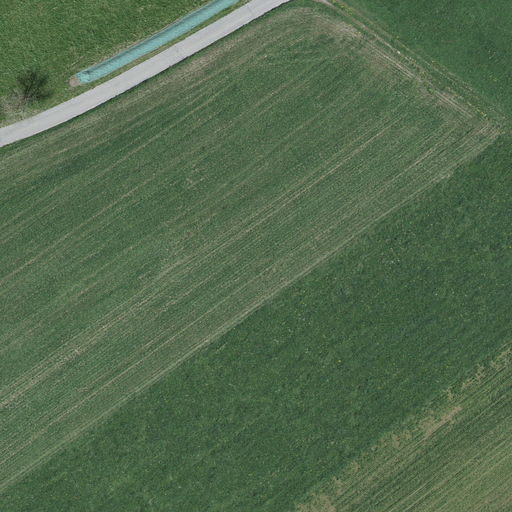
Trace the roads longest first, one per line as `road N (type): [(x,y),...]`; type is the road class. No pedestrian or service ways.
road 1 (unclassified): [(0,137),(117,86),(269,0)]
road 2 (track): [(331,0),(511,129)]
